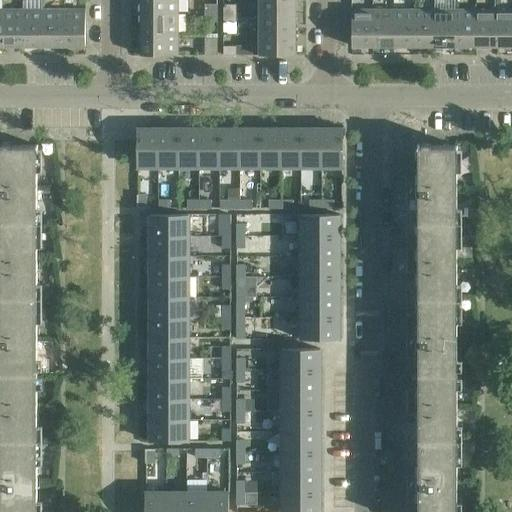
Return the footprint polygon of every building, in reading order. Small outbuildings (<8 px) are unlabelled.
[(141,0),(142,11),(178,11),(177,0),(141,0)] [(259,0),(260,11),(296,11),(295,0),(259,0)] [(205,3),(205,12),(218,12),(218,3),(205,3)] [(224,3),(224,12),(237,12),(237,3),(224,3)] [(3,9),(3,45),(23,45),(23,9),(3,9)] [(23,9),(23,45),(43,45),(43,9),(23,9)] [(43,9),(43,45),(64,45),(64,9),(43,9)] [(64,9),(64,45),(86,45),(86,9),(64,9)] [(373,9),(352,9),(352,45),(373,45),(373,9)] [(373,9),(373,45),(393,45),(393,9),(373,9)] [(393,9),(393,45),(414,45),(414,9),(393,9)] [(414,9),(414,45),(435,45),(435,9),(414,9)] [(435,9),(435,45),(455,45),(455,9),(435,9)] [(455,9),(455,45),(476,45),(476,9),(455,9)] [(476,9),(476,45),(497,45),(497,9),(476,9)] [(511,9),(497,9),(497,45),(511,45),(511,9)] [(142,11),(142,32),(178,32),(178,11),(142,11)] [(260,11),(260,32),(296,32),(296,11),(260,11)] [(218,12),(205,12),(205,21),(218,21),(218,12)] [(224,12),(224,21),(237,21),(237,12),(224,12)] [(142,32),(142,54),(178,54),(178,32),(142,32)] [(260,32),(260,54),(296,54),(296,32),(260,32)] [(205,37),(205,54),(218,54),(218,37),(205,37)] [(237,45),(224,45),(224,54),(236,54),(237,45)] [(158,166),(158,128),(137,128),(137,166),(158,166)] [(179,166),(179,128),(158,128),(158,166),(179,166)] [(199,166),(199,128),(179,128),(179,166),(199,166)] [(219,166),(219,128),(199,128),(199,166),(219,166)] [(240,166),(240,128),(219,128),(219,166),(240,166)] [(260,166),(260,128),(240,128),(240,166),(260,166)] [(281,166),(281,128),(260,128),(260,166),(281,166)] [(301,166),(301,128),(281,128),(281,166),(301,166)] [(321,166),(321,128),(301,128),(301,166),(321,166)] [(343,166),(343,128),(321,128),(321,166),(343,166)] [(37,208),(37,170),(37,149),(37,145),(10,145),(10,143),(2,143),(2,145),(0,145),(0,220),(37,221),(37,208)] [(406,206),(406,207),(418,207),(418,221),(457,221),(457,208),(457,185),(457,183),(457,170),(457,149),(457,147),(457,145),(456,145),(430,145),(430,143),(422,143),(422,145),(418,145),(418,147),(418,158),(418,160),(418,171),(418,172),(418,182),(407,182),(406,206)] [(147,206),(147,194),(138,194),(138,206),(147,206)] [(170,208),(170,200),(158,200),(158,208),(170,208)] [(199,208),(199,200),(187,200),(187,208),(199,208)] [(211,208),(211,200),(199,200),(199,208),(211,208)] [(240,208),(240,200),(228,200),(228,208),(240,208)] [(252,208),(252,200),(240,200),(240,208),(252,208)] [(281,208),(281,200),(269,200),(269,208),(281,208)] [(293,208),(293,200),(281,200),(281,208),(293,208)] [(321,208),(321,200),(309,200),(309,208),(321,208)] [(333,208),(333,200),(321,200),(321,208),(333,208)] [(188,235),(188,214),(150,214),(150,235),(188,235)] [(339,235),(339,214),(301,214),(301,235),(339,235)] [(37,283),(37,245),(37,221),(0,220),(0,296),(37,297),(37,283)] [(418,246),(406,246),(406,248),(406,272),(418,272),(418,281),(418,283),(418,297),(457,297),(457,295),(457,284),(457,260),(457,258),(457,245),(457,223),(457,221),(418,221),(418,231),(418,232),(418,246)] [(231,235),(231,223),(222,223),(222,235),(231,235)] [(245,223),(237,223),(237,235),(245,235),(245,223)] [(188,256),(188,235),(150,235),(150,256),(188,256)] [(231,247),(231,235),(222,235),(222,247),(231,247)] [(245,247),(245,235),(237,235),(237,247),(245,247)] [(339,256),(339,235),(301,235),(301,256),(339,256)] [(188,276),(188,256),(150,256),(150,276),(188,276)] [(339,276),(339,256),(301,256),(301,276),(339,276)] [(230,276),(230,264),(222,264),(222,276),(230,276)] [(245,264),(237,264),(237,276),(245,276),(245,264)] [(188,296),(188,276),(150,276),(150,296),(188,296)] [(231,288),(230,276),(222,276),(222,288),(231,288)] [(245,288),(245,276),(237,276),(237,288),(245,288)] [(339,296),(339,276),(301,276),(301,296),(339,296)] [(37,359),(37,321),(37,297),(0,296),(0,372),(37,372),(37,369),(37,359)] [(188,317),(188,296),(150,296),(150,317),(188,317)] [(339,317),(339,296),(301,296),(301,317),(339,317)] [(406,357),(406,358),(418,358),(418,372),(418,373),(457,373),(457,371),(457,369),(457,368),(457,359),(457,334),(457,332),(457,321),(457,298),(457,297),(418,297),(418,306),(418,308),(418,322),(418,323),(418,333),(406,333),(406,357)] [(231,317),(231,305),(222,305),(222,317),(231,317)] [(245,305),(237,305),(237,317),(245,317),(245,305)] [(188,337),(188,317),(150,317),(150,337),(188,337)] [(231,329),(231,317),(222,317),(222,329),(231,329)] [(245,329),(245,317),(237,317),(237,329),(245,329)] [(339,317),(301,317),(301,338),(320,338),(339,338),(339,317)] [(188,358),(188,337),(150,337),(150,358),(188,358)] [(231,358),(231,346),(222,346),(222,358),(231,358)] [(320,370),(320,348),(281,348),(281,370),(320,370)] [(188,378),(188,358),(150,358),(150,378),(188,378)] [(231,370),(231,358),(222,358),(222,370),(231,370)] [(245,370),(245,358),(236,358),(236,370),(245,370)] [(245,382),(245,370),(236,370),(236,382),(245,382)] [(320,390),(320,370),(281,370),(281,390),(320,390)] [(37,425),(37,387),(37,377),(37,372),(0,372),(0,448),(37,448),(37,425)] [(418,388),(406,388),(406,389),(407,413),(418,413),(418,423),(418,424),(418,448),(418,449),(457,449),(457,447),(457,444),(457,425),(457,409),(457,406),(457,387),(457,377),(457,373),(418,373),(418,374),(418,388)] [(188,398),(188,378),(150,378),(150,398),(188,398)] [(231,398),(231,386),(222,386),(222,399),(231,398)] [(320,410),(320,390),(281,390),(282,410),(320,410)] [(188,419),(188,398),(150,398),(150,419),(188,419)] [(231,411),(231,398),(222,399),(222,411),(231,411)] [(245,398),(237,398),(237,410),(245,410),(245,398)] [(245,422),(245,410),(237,410),(237,422),(245,422)] [(320,431),(320,410),(282,410),(281,431),(320,431)] [(188,440),(188,419),(150,419),(150,440),(188,440)] [(231,440),(231,428),(222,428),(222,440),(231,440)] [(320,451),(320,431),(281,431),(281,451),(320,451)] [(245,439),(236,439),(236,451),(245,451),(245,439)] [(37,511),(37,500),(37,462),(37,448),(0,448),(0,511),(37,511)] [(179,457),(179,448),(167,448),(166,456),(179,457)] [(207,456),(207,448),(195,448),(195,456),(207,456)] [(219,456),(219,448),(207,448),(207,456),(219,456)] [(457,511),(457,449),(418,449),(418,472),(406,472),(406,499),(418,499),(418,511),(457,511)] [(155,462),(155,450),(147,450),(147,462),(155,462)] [(245,463),(245,451),(236,451),(237,463),(245,463)] [(320,472),(320,451),(281,451),(281,472),(320,472)] [(320,492),(320,472),(281,472),(281,492),(320,492)] [(245,480),(236,480),(237,492),(245,492),(245,480)] [(166,511),(166,491),(145,491),(144,511),(166,511)] [(186,511),(187,491),(166,491),(166,511),(186,511)] [(207,511),(207,491),(187,491),(186,511),(207,511)] [(207,511),(228,511),(229,491),(207,491),(207,511)] [(245,504),(245,492),(237,492),(237,504),(245,504)] [(320,511),(320,492),(281,492),(281,511),(320,511)]
